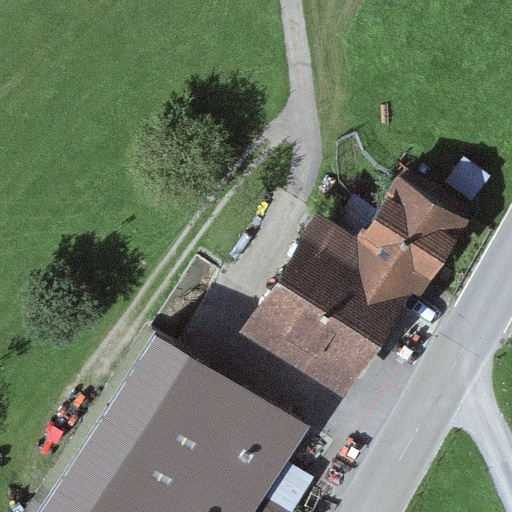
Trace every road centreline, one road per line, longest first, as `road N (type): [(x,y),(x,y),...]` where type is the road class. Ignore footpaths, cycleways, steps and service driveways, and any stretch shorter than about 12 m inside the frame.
road 1 (unknown): [(296,186),(244,279),(233,338),(408,452)]
road 2 (tertiary): [(370,511),(511,277)]
road 3 (track): [(292,0),(305,132),(296,186)]
road 4 (track): [(511,468),(469,355)]
